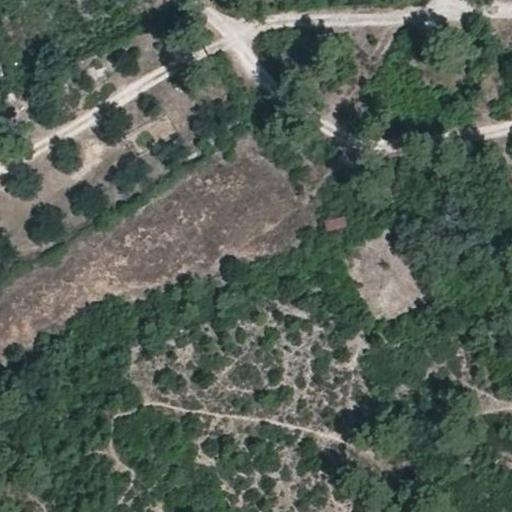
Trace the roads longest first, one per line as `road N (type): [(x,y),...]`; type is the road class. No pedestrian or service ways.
road 1 (track): [(511,11),(339,20),(225,37),(0,168)]
road 2 (track): [(191,0),(319,131),(368,152),(511,123)]
